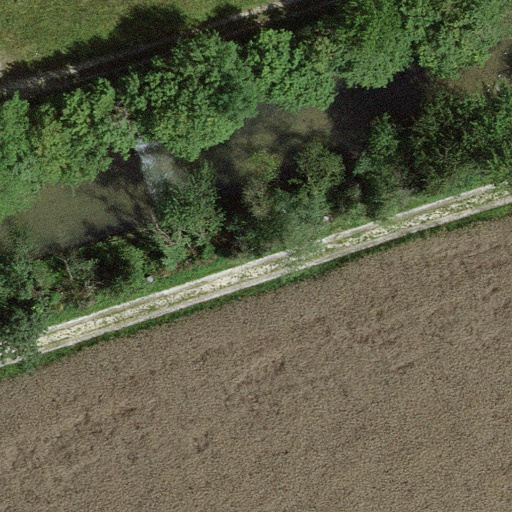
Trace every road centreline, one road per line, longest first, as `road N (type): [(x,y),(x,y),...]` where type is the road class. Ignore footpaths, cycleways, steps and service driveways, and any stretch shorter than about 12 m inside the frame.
road 1 (track): [(511,211),(0,373)]
road 2 (track): [(0,95),(299,0)]
